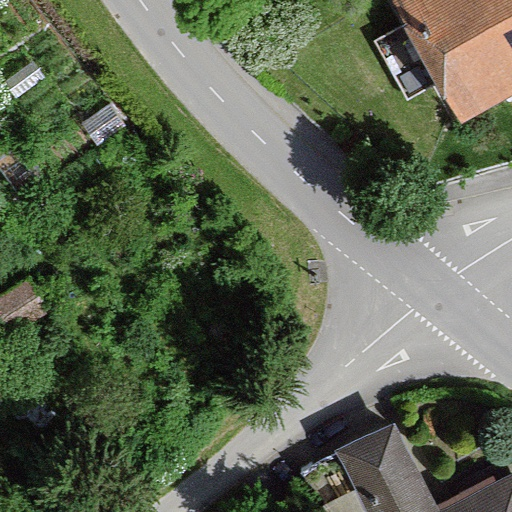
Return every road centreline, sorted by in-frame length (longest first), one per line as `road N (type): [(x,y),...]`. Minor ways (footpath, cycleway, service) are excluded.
road 1 (unclassified): [(435,289),(191,73),(138,0)]
road 2 (unclassified): [(171,511),(258,449),(435,289)]
